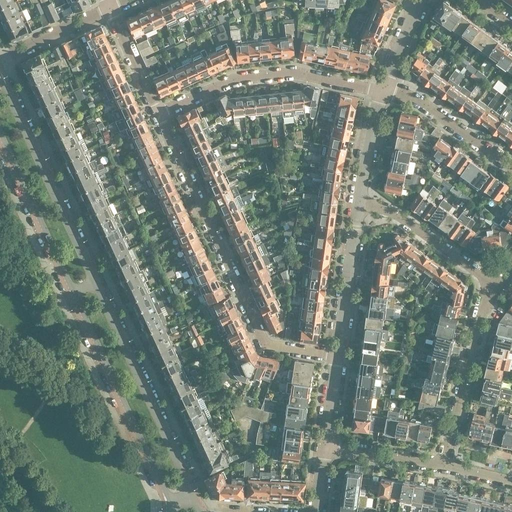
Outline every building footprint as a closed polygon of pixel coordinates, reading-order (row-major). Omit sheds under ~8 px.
[(17,0),(14,0),(0,6),(0,17),(2,18),(2,19),(22,10),(17,0)] [(73,0),(70,2),(55,8),(56,13),(60,11),(71,6),(73,9),(71,10),(72,12),(90,4),(89,3),(90,2),(89,0),(73,0)] [(168,0),(167,1),(175,18),(179,26),(183,24),(179,16),(185,13),(179,0),(168,0)] [(179,0),(185,13),(190,11),(192,15),(197,13),(195,8),(191,0),(179,0)] [(191,0),(195,8),(205,4),(203,0),(191,0)] [(267,9),(278,5),(276,0),(266,5),(267,9)] [(316,0),(316,8),(327,8),(326,0),(316,0)] [(375,0),(372,7),(390,14),(392,10),(394,9),(395,6),(394,5),(394,4),(392,3),(393,2),(388,0),(375,0)] [(159,5),(157,6),(165,23),(175,18),(167,1),(163,3),(162,2),(159,3),(159,5)] [(432,18),(428,25),(433,29),(440,20),(444,23),(444,22),(447,18),(446,18),(449,14),(450,14),(454,8),(453,8),(453,7),(454,7),(450,4),(450,3),(447,1),(446,1),(445,1),(443,1),(441,4),(441,6),(434,15),(435,15),(434,16),(433,18),(432,19),(432,18)] [(42,7),(49,21),(50,23),(59,18),(56,13),(52,2),(42,7)] [(253,2),(248,4),(252,12),(257,10),(253,2)] [(149,10),(146,11),(155,28),(165,23),(157,6),(153,8),(152,7),(149,8),(149,10)] [(390,14),(372,7),(368,17),(386,24),(386,23),(388,23),(389,20),(388,18),(390,14)] [(447,18),(444,22),(452,28),(462,14),(461,14),(461,12),(459,10),(457,10),(454,8),(450,14),(449,14),(446,18),(447,18)] [(22,10),(2,19),(4,23),(3,25),(5,28),(7,29),(27,20),(22,10)] [(138,14),(136,15),(144,32),(146,37),(157,32),(155,28),(146,11),(142,13),(141,12),(138,13),(138,14)] [(43,13),(39,15),(37,15),(41,24),(42,26),(48,24),(43,13)] [(462,14),(452,28),(462,35),(472,21),(468,18),(468,17),(465,15),(463,15),(462,14)] [(128,19),(126,20),(133,36),(136,35),(136,36),(144,32),(136,15),(132,17),(131,17),(128,18),(128,19)] [(356,23),(364,26),(381,35),(383,30),(385,29),(387,26),(386,25),(386,24),(368,17),(366,22),(358,18),(356,23)] [(285,38),(279,39),(281,56),(283,56),(284,57),(287,57),(288,55),(294,55),(292,36),(294,36),(293,30),(294,30),(293,19),(284,20),(285,38)] [(27,20),(7,29),(9,34),(8,35),(9,39),(11,39),(12,40),(31,31),(30,29),(27,20)] [(472,21),(462,35),(471,41),(481,28),(480,27),(480,25),(477,23),(475,24),(472,21)] [(359,37),(361,37),(360,38),(377,45),(377,44),(379,43),(381,40),(380,38),(381,35),(364,26),(356,23),(354,27),(362,30),(359,37)] [(222,48),(216,51),(223,66),(225,66),(226,66),(229,65),(229,64),(234,61),(234,60),(235,59),(229,46),(228,46),(227,45),(228,44),(225,37),(227,36),(222,25),(217,27),(221,33),(216,35),(222,48)] [(101,26),(84,34),(86,39),(87,39),(90,47),(106,39),(104,34),(101,26)] [(481,28),(471,41),(480,48),(490,34),(486,31),(486,30),(483,28),(482,28),(481,28)] [(234,43),(235,43),(236,58),(237,58),(237,61),(242,60),(244,61),(246,61),(247,60),(249,59),(247,42),(241,43),(239,29),(230,30),(231,37),(232,37),(232,43),(234,42),(234,43)] [(298,52),(298,54),(299,54),(298,57),(311,60),(316,34),(296,30),(295,51),(298,52)] [(324,33),(317,31),(316,34),(311,60),(317,61),(318,63),(320,63),(322,62),(323,63),(327,46),(321,45),(324,33)] [(258,41),(257,32),(254,33),(253,38),(253,40),(254,42),(247,42),(249,59),(250,59),(251,60),(254,60),(255,59),(259,58),(258,41)] [(257,32),(258,41),(259,58),(264,58),(265,59),(269,58),(270,57),(268,40),(262,41),(261,32),(257,32)] [(490,34),(480,48),(489,54),(488,55),(489,55),(499,42),(498,41),(499,41),(498,40),(498,38),(495,36),(493,37),(490,34)] [(197,35),(193,36),(195,40),(197,46),(201,45),(197,35)] [(329,35),(327,46),(323,63),(328,64),(329,65),(331,66),(333,65),(334,65),(338,46),(333,45),(333,42),(333,41),(334,36),(329,35)] [(440,44),(431,37),(429,41),(438,47),(440,44)] [(106,39),(90,47),(86,49),(90,58),(111,49),(109,46),(110,44),(109,41),(107,41),(106,39)] [(148,39),(137,44),(140,52),(151,47),(148,39)] [(279,39),(268,40),(270,57),(272,57),(273,58),(276,58),(277,56),(281,56),(279,39)] [(359,52),(355,70),(356,70),(357,72),(359,72),(361,71),(366,72),(370,54),(369,54),(370,54),(369,53),(372,54),(374,49),(375,50),(377,45),(361,39),(361,42),(359,51),(359,52)] [(173,45),(175,49),(176,50),(185,46),(183,41),(173,45)] [(70,51),(67,44),(66,42),(60,45),(61,47),(66,58),(72,56),(70,51)] [(489,55),(486,58),(496,65),(508,48),(507,47),(506,45),(504,44),(502,44),(499,42),(489,55)] [(451,49),(445,44),(441,49),(447,54),(451,49)] [(58,45),(51,49),(56,60),(57,59),(64,56),(59,47),(58,45)] [(338,46),(334,65),(335,65),(336,67),(338,67),(339,66),(344,67),(348,50),(345,49),(345,48),(338,46)] [(348,50),(344,67),(349,68),(350,70),(353,71),(354,70),(355,70),(359,52),(352,51),(353,47),(349,46),(348,50)] [(151,47),(140,52),(143,57),(153,52),(151,47)] [(496,65),(505,72),(507,68),(511,61),(511,50),(511,51),(508,48),(496,65)] [(113,54),(111,49),(90,58),(89,59),(89,60),(91,64),(97,61),(99,67),(115,59),(116,57),(115,55),(113,54)] [(187,50),(192,61),(200,77),(204,75),(205,76),(209,75),(209,73),(202,57),(196,59),(191,49),(187,50)] [(203,56),(202,57),(209,73),(218,69),(219,69),(222,68),(222,67),(223,66),(216,51),(208,55),(207,54),(204,49),(200,51),(203,56)] [(415,56),(418,59),(416,61),(413,65),(413,66),(410,70),(418,75),(422,71),(422,72),(429,63),(430,61),(418,52),(415,56)] [(40,54),(22,62),(23,64),(21,65),(26,74),(27,74),(45,65),(40,56),(41,56),(40,54)] [(154,55),(144,60),(147,65),(148,65),(149,65),(157,61),(154,55)] [(45,65),(27,74),(28,76),(27,77),(31,85),(32,84),(49,77),(45,70),(58,64),(61,70),(68,67),(64,56),(57,59),(57,61),(45,66),(45,65)] [(469,62),(461,56),(458,61),(465,67),(469,62)] [(181,62),(182,66),(190,82),(190,81),(192,82),(195,81),(195,79),(200,77),(192,61),(190,57),(181,62)] [(422,71),(418,75),(417,77),(426,83),(439,66),(444,59),(440,57),(435,63),(433,66),(429,63),(422,72),(422,71)] [(115,59),(99,67),(102,73),(93,77),(95,81),(104,77),(120,69),(118,65),(119,63),(118,61),(116,61),(115,59)] [(167,73),(162,75),(170,91),(171,90),(172,92),(175,90),(176,88),(180,86),(172,70),(168,59),(167,60),(163,61),(166,67),(165,68),(166,70),(167,73)] [(478,69),(469,63),(466,67),(475,73),(478,69)] [(182,66),(172,70),(180,86),(184,84),(185,85),(189,84),(189,82),(190,82),(182,66)] [(454,81),(443,96),(451,102),(462,87),(457,84),(460,79),(464,73),(467,68),(464,66),(461,71),(459,73),(456,77),(454,81)] [(443,78),(435,90),(443,96),(454,81),(456,77),(459,73),(461,71),(457,68),(456,68),(449,78),(447,81),(443,78)] [(120,69),(104,77),(108,87),(124,79),(125,77),(124,75),(122,74),(120,69)] [(436,69),(426,83),(435,90),(443,78),(439,75),(441,72),(436,69)] [(479,70),(476,74),(485,80),(487,76),(479,70)] [(473,73),(470,76),(478,81),(480,78),(473,73)] [(155,79),(153,80),(160,95),(164,93),(166,94),(169,93),(169,91),(170,91),(162,75),(155,78),(155,79)] [(49,77),(32,84),(33,86),(31,87),(35,95),(53,87),(49,77)] [(124,79),(108,87),(111,94),(103,98),(104,101),(113,97),(129,89),(127,86),(128,84),(127,81),(125,81),(124,79)] [(471,92),(460,108),(468,114),(477,102),(473,99),(481,87),(485,82),(481,79),(477,84),(471,92)] [(494,86),(494,87),(499,90),(503,93),(505,89),(508,86),(499,80),(497,83),(494,86)] [(56,85),(53,87),(35,95),(36,96),(37,95),(38,97),(36,98),(40,106),(58,97),(61,96),(56,85)] [(498,91),(490,85),(487,89),(496,95),(498,91)] [(304,90),(302,90),(303,107),(304,107),(303,102),(311,104),(310,117),(313,118),(316,105),(319,91),(318,91),(318,88),(307,86),(307,87),(306,87),(303,88),(304,90)] [(462,86),(462,87),(451,102),(460,108),(471,92),(462,86)] [(85,98),(80,88),(74,90),(79,101),(85,98)] [(129,89),(113,97),(104,101),(106,105),(115,101),(118,107),(134,100),(135,98),(133,95),(132,95),(129,89)] [(322,89),(320,100),(326,101),(329,91),(322,89)] [(292,91),(291,91),(292,108),(300,107),(300,111),(300,112),(300,119),(305,118),(303,107),(302,90),(297,91),(296,90),(293,90),(292,91)] [(274,93),(268,94),(270,111),(271,116),(282,114),(281,109),(279,92),(278,91),(275,92),(274,93)] [(281,92),(279,92),(281,109),(288,109),(289,114),(289,120),(293,119),(292,108),(291,91),(286,92),(285,91),(282,91),(281,92)] [(499,91),(494,98),(497,101),(502,94),(499,91)] [(339,97),(338,104),(355,107),(356,106),(357,103),(356,101),(357,97),(335,92),(335,96),(339,97)] [(214,99),(215,100),(213,100),(214,104),(220,115),(232,110),(231,98),(230,98),(229,97),(227,95),(225,96),(225,94),(214,99)] [(248,96),(242,96),(244,114),(255,112),(253,95),(252,94),(248,95),(248,96)] [(255,95),(253,95),(255,112),(262,112),(263,116),(267,115),(266,111),(270,111),(268,94),(260,95),(258,94),(255,94),(255,95)] [(236,97),(231,98),(232,110),(233,115),(234,121),(238,121),(238,119),(237,119),(237,114),(244,114),(242,96),(240,95),(237,96),(236,97)] [(58,97),(40,106),(42,106),(43,108),(41,108),(45,116),(63,108),(58,97)] [(477,102),(468,114),(475,119),(477,120),(487,106),(484,103),(479,99),(477,102)] [(134,100),(118,107),(122,117),(138,109),(137,106),(138,105),(136,102),(134,101),(134,100)] [(337,108),(335,114),(352,117),(354,116),(355,113),(354,112),(355,107),(338,104),(326,101),(325,106),(337,108)] [(494,114),(485,126),(494,132),(505,118),(510,110),(511,107),(508,104),(506,107),(501,115),(496,112),(494,114)] [(195,108),(177,116),(179,121),(178,122),(179,125),(181,125),(182,127),(201,118),(199,112),(203,110),(201,106),(195,108)] [(487,106),(477,120),(485,126),(494,114),(489,111),(491,108),(487,106)] [(63,108),(45,116),(45,117),(47,117),(48,119),(46,119),(50,127),(68,118),(63,108)] [(138,109),(122,117),(127,127),(143,119),(144,118),(142,115),(141,115),(138,109)] [(505,118),(494,132),(502,138),(503,139),(511,127),(511,125),(511,123),(508,121),(511,117),(511,116),(511,111),(510,110),(505,118)] [(91,113),(86,115),(89,122),(94,119),(91,113)] [(402,113),(399,125),(402,126),(402,124),(406,125),(408,128),(411,128),(412,127),(416,128),(420,129),(420,125),(416,124),(418,116),(416,116),(402,113)] [(335,114),(333,124),(350,128),(352,127),(352,124),(351,122),(352,117),(335,114)] [(116,120),(121,130),(126,127),(122,117),(116,120)] [(202,117),(201,118),(182,127),(181,129),(182,131),(184,132),(186,137),(202,129),(207,127),(202,117)] [(68,118),(50,127),(50,128),(52,128),(52,129),(51,130),(55,138),(73,130),(68,118)] [(143,119),(127,127),(129,132),(126,134),(128,138),(131,136),(147,129),(146,126),(146,124),(145,122),(144,121),(143,119)] [(94,121),(86,125),(90,133),(98,129),(94,121)] [(333,124),(331,135),(348,138),(348,135),(350,134),(351,131),(350,129),(350,128),(333,124)] [(399,125),(397,136),(398,136),(414,139),(422,140),(424,130),(422,129),(420,129),(416,128),(412,127),(411,128),(408,128),(406,125),(402,124),(402,126),(399,125)] [(511,125),(511,127),(503,139),(511,145),(511,142),(511,125)] [(202,129),(186,137),(188,141),(187,142),(188,145),(190,145),(191,146),(207,139),(204,132),(208,130),(209,128),(208,126),(207,127),(202,129)] [(436,127),(435,128),(431,134),(433,135),(440,138),(443,133),(436,127)] [(147,129),(131,136),(128,138),(130,143),(133,141),(136,147),(152,139),(152,137),(151,135),(150,134),(147,129)] [(73,130),(55,138),(55,139),(57,138),(58,140),(56,141),(60,149),(78,140),(73,130)] [(331,135),(329,145),(345,149),(347,148),(348,145),(346,143),(348,138),(331,135)] [(398,136),(396,147),(412,151),(414,143),(425,146),(426,141),(422,140),(414,139),(398,136)] [(440,138),(433,148),(431,152),(435,154),(442,160),(442,159),(445,156),(446,157),(448,155),(450,151),(453,147),(440,138)] [(78,140),(60,149),(60,150),(62,149),(62,151),(61,152),(65,159),(83,151),(86,150),(81,139),(78,140)] [(152,139),(136,147),(140,156),(156,149),(154,145),(155,143),(154,141),(152,140),(152,139)] [(207,139),(191,146),(191,147),(190,148),(191,151),(193,151),(195,156),(211,149),(207,139)] [(117,155),(112,145),(108,147),(112,157),(117,155)] [(320,154),(326,155),(343,159),(344,156),(345,155),(346,152),(345,150),(345,149),(329,145),(327,152),(313,148),(312,152),(320,154)] [(445,156),(442,159),(453,167),(463,153),(454,146),(453,147),(450,151),(448,155),(446,157),(445,156)] [(396,147),(394,158),(410,162),(411,155),(422,158),(423,152),(412,151),(396,147)] [(156,149),(140,156),(136,158),(138,163),(142,160),(145,166),(161,159),(160,158),(161,157),(160,154),(159,154),(156,149)] [(211,149),(195,156),(197,160),(196,162),(198,166),(216,158),(211,149)] [(83,151),(65,159),(66,161),(67,160),(68,162),(66,163),(70,170),(88,162),(87,161),(88,160),(88,158),(88,157),(87,156),(86,155),(85,155),(83,151)] [(463,153),(453,167),(462,173),(471,161),(472,161),(472,160),(463,153)] [(324,167),(341,170),(341,166),(343,165),(344,162),(343,160),(343,159),(326,155),(320,154),(319,162),(308,160),(307,164),(324,167)] [(121,165),(117,155),(112,157),(117,167),(121,165)] [(216,158),(198,166),(200,170),(202,171),(204,176),(220,168),(216,158)] [(391,169),(406,173),(413,174),(414,174),(416,163),(410,162),(394,158),(391,169)] [(161,159),(142,168),(146,178),(149,176),(165,169),(163,165),(164,163),(163,161),(161,160),(161,159)] [(98,170),(96,166),(92,167),(90,161),(88,162),(70,170),(73,178),(75,178),(76,181),(98,170)] [(471,161),(462,173),(461,174),(470,181),(480,167),(472,161),(471,161)] [(220,168),(204,176),(205,179),(205,181),(206,183),(208,184),(208,185),(226,176),(224,171),(232,167),(230,163),(228,164),(224,166),(220,168)] [(98,170),(76,181),(77,183),(76,184),(79,191),(99,182),(96,175),(109,169),(107,166),(98,170)] [(324,167),(322,178),(339,180),(340,176),(342,175),(342,172),(340,171),(341,170),(324,167)] [(470,181),(469,184),(478,190),(481,187),(490,174),(489,174),(480,167),(470,181)] [(165,169),(149,176),(154,185),(170,178),(170,176),(169,174),(167,173),(165,169)] [(388,180),(390,180),(394,180),(396,183),(400,184),(400,183),(404,184),(413,185),(417,186),(418,186),(420,175),(414,174),(413,174),(412,179),(405,178),(406,173),(391,169),(390,169),(388,180)] [(444,179),(436,172),(435,173),(432,176),(441,183),(444,179)] [(490,174),(481,187),(490,194),(500,180),(490,173),(489,174),(490,174)] [(226,176),(208,185),(209,185),(208,187),(209,190),(211,190),(213,195),(229,187),(239,182),(237,179),(235,179),(229,182),(226,176)] [(339,180),(322,178),(312,176),(312,179),(318,185),(318,188),(321,188),(339,191),(340,187),(339,185),(339,180)] [(170,178),(154,185),(158,196),(174,188),(172,184),(173,183),(172,180),(170,180),(170,178)] [(453,185),(445,179),(441,183),(450,190),(453,185)] [(388,180),(385,191),(402,195),(403,192),(402,192),(403,187),(412,189),(416,190),(417,186),(413,185),(404,184),(400,183),(400,184),(396,183),(394,180),(390,180),(388,180)] [(500,180),(490,194),(499,200),(506,191),(509,186),(500,180)] [(99,182),(79,191),(83,199),(84,198),(86,202),(105,193),(106,192),(113,189),(111,185),(104,188),(103,189),(99,182)] [(462,192),(454,185),(450,190),(460,196),(462,192)] [(416,198),(410,206),(416,210),(420,213),(421,211),(420,210),(423,207),(425,206),(428,204),(427,203),(434,193),(437,189),(434,186),(429,193),(423,188),(420,193),(420,192),(416,198)] [(229,187),(213,195),(215,199),(214,200),(215,203),(217,203),(217,204),(233,197),(229,187)] [(174,188),(158,196),(159,196),(150,200),(152,204),(160,200),(163,206),(179,198),(179,196),(178,194),(176,193),(174,188)] [(302,196),(315,198),(319,199),(336,201),(337,198),(338,197),(339,191),(321,188),(320,195),(303,192),(302,196)] [(437,189),(434,193),(427,203),(428,204),(425,206),(423,207),(420,210),(421,211),(420,213),(429,220),(430,219),(429,218),(438,206),(433,202),(440,191),(437,189)] [(238,195),(233,197),(217,204),(218,205),(217,207),(218,209),(220,209),(222,214),(247,202),(255,198),(252,192),(239,198),(238,195)] [(472,199),(463,192),(460,197),(469,203),(472,199)] [(105,193),(86,202),(87,204),(86,205),(89,213),(107,204),(104,197),(107,195),(105,193)] [(179,198),(163,206),(167,215),(183,208),(182,204),(182,202),(181,200),(179,199),(179,198)] [(314,209),(318,210),(335,213),(335,212),(336,211),(337,208),(335,207),(336,201),(319,199),(315,198),(314,209)] [(429,218),(430,219),(439,225),(452,206),(453,206),(444,199),(440,204),(438,206),(429,218)] [(247,202),(222,214),(224,218),(223,220),(224,222),(226,223),(226,224),(242,216),(240,211),(249,207),(247,202)] [(107,204),(89,213),(93,221),(94,220),(95,222),(112,215),(122,210),(121,207),(115,209),(114,208),(110,210),(107,204)] [(143,205),(136,208),(138,214),(146,211),(143,205)] [(452,206),(439,225),(448,232),(458,218),(452,214),(456,208),(452,206)] [(185,212),(183,208),(167,215),(172,225),(188,217),(188,216),(187,213),(185,212)] [(287,213),(289,218),(295,215),(297,209),(287,213)] [(112,215),(95,222),(97,226),(96,226),(99,234),(117,226),(114,219),(124,215),(122,210),(112,215)] [(312,222),(316,223),(333,225),(333,222),(335,220),(335,217),(334,215),(331,215),(331,214),(331,213),(335,213),(318,210),(317,211),(317,213),(313,212),(312,222)] [(483,213),(478,210),(474,215),(479,218),(483,213)] [(448,232),(447,233),(456,239),(458,237),(457,237),(459,234),(462,233),(464,230),(463,229),(472,218),(468,216),(467,217),(462,213),(458,218),(448,232)] [(504,219),(500,225),(503,227),(504,228),(511,233),(511,219),(510,218),(503,213),(500,216),(504,219)] [(242,216),(226,224),(225,226),(227,229),(229,229),(231,233),(247,226),(255,222),(259,220),(257,217),(245,223),(242,216)] [(477,231),(476,233),(467,245),(468,246),(468,249),(470,249),(475,253),(484,251),(483,248),(501,245),(503,246),(504,245),(506,246),(507,244),(509,245),(510,244),(511,245),(511,233),(504,228),(503,227),(500,225),(487,216),(484,220),(492,226),(492,229),(477,231)] [(188,218),(188,217),(172,225),(176,235),(192,227),(193,225),(192,223),(190,222),(188,218)] [(295,217),(287,220),(290,228),(293,227),(295,217)] [(475,221),(472,218),(463,229),(464,230),(462,233),(459,234),(457,237),(458,237),(456,239),(466,246),(467,245),(476,233),(471,229),(475,221)] [(315,228),(314,234),(333,237),(333,232),(332,231),(333,225),(316,223),(306,222),(306,227),(315,228)] [(117,226),(99,234),(103,242),(104,242),(105,244),(122,236),(117,226)] [(247,226),(231,233),(233,238),(232,239),(233,242),(235,242),(235,243),(251,235),(247,226)] [(192,227),(176,235),(181,244),(196,237),(194,233),(195,231),(194,229),(192,228),(192,227)] [(122,237),(105,244),(107,247),(105,248),(109,256),(110,258),(113,256),(129,249),(128,247),(125,241),(134,236),(132,232),(122,237)] [(292,241),(313,244),(330,247),(330,243),(332,242),(333,237),(314,234),(314,240),(293,237),(292,241)] [(251,235),(235,243),(236,244),(235,245),(236,248),(238,248),(240,253),(267,241),(268,240),(266,237),(254,242),(251,235)] [(396,244),(391,246),(394,254),(400,251),(404,254),(411,244),(407,241),(406,241),(398,235),(394,239),(396,243),(396,244)] [(196,237),(181,244),(185,254),(201,247),(201,246),(202,244),(201,242),(198,241),(196,237)] [(267,241),(240,253),(242,257),(241,259),(242,261),(244,261),(244,263),(260,255),(265,253),(267,253),(264,247),(269,245),(267,241)] [(312,249),(311,255),(329,257),(330,256),(330,253),(329,252),(330,247),(313,244),(308,244),(307,248),(312,249)] [(384,244),(379,245),(377,255),(376,255),(376,260),(387,262),(388,256),(394,254),(391,246),(386,248),(385,248),(384,244)] [(400,258),(400,259),(404,262),(406,259),(411,263),(419,251),(412,246),(413,245),(411,244),(404,254),(401,258),(400,258)] [(201,247),(185,254),(189,263),(205,256),(204,253),(204,251),(203,248),(201,248),(201,247)] [(113,256),(110,258),(113,266),(115,265),(116,268),(133,260),(128,249),(113,256)] [(419,251),(411,263),(415,266),(413,269),(417,271),(428,257),(419,251)] [(269,263),(265,253),(260,255),(244,263),(243,265),(245,268),(246,268),(249,273),(265,265),(269,263)] [(312,256),(310,266),(327,268),(328,267),(329,264),(328,263),(328,258),(329,257),(311,255),(311,256),(312,256)] [(189,263),(187,264),(191,274),(210,266),(210,265),(211,264),(209,261),(207,260),(205,256),(189,263)] [(428,257),(417,271),(421,274),(423,271),(428,275),(436,263),(428,257)] [(133,260),(116,268),(118,271),(116,272),(119,279),(138,270),(135,264),(138,263),(136,259),(133,260)] [(376,262),(375,271),(391,274),(392,262),(387,262),(376,260),(375,262),(376,262)] [(436,263),(428,275),(432,278),(425,289),(428,291),(434,284),(445,269),(436,263)] [(265,265),(249,273),(251,277),(250,278),(251,281),(253,281),(253,282),(256,281),(256,282),(257,283),(260,282),(266,279),(270,277),(270,276),(269,275),(271,274),(268,268),(266,269),(265,265)] [(304,265),(303,275),(326,278),(326,274),(328,273),(328,271),(327,269),(327,268),(310,266),(304,265)] [(210,266),(191,274),(196,284),(214,275),(213,272),(213,270),(212,268),(210,267),(210,266)] [(141,269),(138,270),(119,279),(123,287),(125,286),(126,289),(143,281),(146,280),(141,269)] [(287,269),(280,273),(284,283),(289,280),(288,274),(287,269)] [(445,269),(434,284),(428,291),(425,297),(430,298),(438,287),(440,284),(445,287),(453,275),(445,269)] [(375,271),(373,282),(389,285),(391,274),(375,271)] [(214,275),(196,284),(200,294),(219,285),(219,283),(218,281),(216,280),(214,275)] [(301,285),(308,286),(324,288),(326,287),(326,285),(325,283),(326,278),(303,275),(302,281),(301,285)] [(453,275),(445,287),(449,290),(447,293),(451,296),(451,295),(452,295),(462,282),(462,281),(453,275)] [(257,283),(250,286),(251,291),(252,292),(254,296),(271,289),(266,279),(260,282),(257,283)] [(143,281),(126,289),(128,293),(126,293),(129,300),(148,292),(143,281)] [(373,282),(372,293),(395,296),(396,285),(389,285),(373,282)] [(447,302),(447,303),(461,306),(465,291),(464,291),(466,285),(462,282),(452,295),(454,297),(453,301),(448,299),(447,302)] [(174,283),(171,285),(175,293),(179,291),(177,285),(176,285),(174,283)] [(219,285),(203,293),(208,303),(221,297),(224,295),(222,291),(222,289),(221,287),(219,286),(219,285)] [(300,295),(306,296),(323,299),(323,295),(325,294),(325,291),(324,290),(324,288),(308,286),(306,294),(301,293),(300,295)] [(148,292),(129,300),(130,301),(131,300),(132,303),(131,304),(132,304),(134,310),(152,302),(150,296),(157,292),(156,289),(148,292)] [(271,289),(254,296),(256,300),(255,302),(257,305),(258,305),(259,306),(258,306),(259,306),(275,299),(271,289)] [(372,293),(370,304),(394,308),(394,303),(395,296),(372,293)] [(213,304),(217,313),(233,305),(231,301),(232,300),(231,297),(229,296),(223,299),(213,304)] [(305,297),(304,307),(321,309),(322,306),(323,305),(324,301),(323,300),(323,299),(306,296),(305,297)] [(424,298),(417,296),(417,299),(415,304),(422,306),(424,298)] [(275,299),(259,306),(259,307),(258,308),(260,311),(261,311),(263,316),(279,309),(275,299)] [(152,302),(134,310),(138,318),(138,319),(139,318),(141,321),(162,311),(170,307),(168,304),(164,306),(161,308),(157,301),(153,303),(152,302)] [(438,311),(441,311),(442,312),(459,316),(461,306),(447,303),(443,302),(441,307),(434,305),(433,309),(438,311)] [(367,314),(367,316),(385,318),(393,319),(395,308),(394,308),(370,304),(369,310),(368,310),(368,315),(367,314)] [(233,305),(217,313),(222,322),(238,315),(238,313),(237,310),(235,310),(233,305)] [(170,307),(162,311),(141,321),(142,324),(141,325),(141,326),(142,326),(144,331),(162,323),(167,321),(164,315),(172,311),(170,307)] [(304,307),(302,318),(320,321),(320,316),(322,315),(322,312),(321,311),(321,309),(304,307)] [(279,309),(263,316),(264,316),(263,318),(264,321),(266,321),(271,332),(272,331),(273,332),(276,331),(276,329),(279,328),(283,329),(284,324),(280,323),(275,311),(280,309),(279,309)] [(438,311),(435,322),(456,327),(459,316),(442,312),(441,311),(438,311)] [(511,315),(507,312),(500,321),(511,324),(511,315)] [(191,314),(185,317),(189,325),(192,324),(191,322),(194,320),(191,314)] [(238,315),(222,322),(226,332),(242,325),(240,321),(241,319),(240,316),(238,316),(238,315)] [(367,316),(366,327),(383,329),(384,318),(385,318),(367,316)] [(44,328),(55,323),(53,318),(45,322),(42,323),(44,328)] [(302,318),(301,329),(318,331),(320,330),(320,327),(319,326),(320,321),(302,318)] [(500,322),(497,333),(511,336),(511,324),(500,321),(500,322)] [(438,334),(455,338),(455,337),(456,333),(455,332),(456,327),(435,322),(433,333),(437,334),(438,334)] [(162,323),(144,331),(148,339),(147,339),(148,340),(149,339),(150,341),(167,334),(162,323)] [(242,325),(226,332),(231,342),(247,334),(246,334),(247,333),(246,329),(244,329),(242,325)] [(365,332),(364,338),(381,340),(383,340),(385,341),(386,335),(387,330),(383,329),(366,327),(365,332)] [(301,329),(299,340),(317,343),(317,342),(318,341),(319,338),(318,336),(318,331),(301,329)] [(511,336),(497,333),(494,343),(511,347),(511,336)] [(167,334),(150,341),(153,347),(152,349),(153,351),(155,352),(155,353),(172,345),(167,334)] [(247,334),(231,342),(235,352),(251,344),(252,342),(251,340),(249,339),(247,334)] [(454,340),(455,338),(438,334),(437,341),(426,338),(425,342),(426,343),(452,349),(453,344),(455,343),(455,341),(454,340)] [(193,336),(188,338),(192,348),(197,345),(193,336)] [(363,344),(363,349),(379,351),(381,340),(364,338),(364,339),(363,341),(362,342),(363,344)] [(426,343),(425,347),(435,349),(433,356),(449,360),(452,349),(426,343)] [(490,353),(490,354),(508,358),(510,353),(511,353),(511,347),(494,343),(493,349),(492,349),(491,353),(490,353)] [(251,344),(235,352),(238,358),(234,360),(236,364),(251,357),(255,352),(254,350),(255,349),(254,346),(252,346),(251,344)] [(172,345),(155,353),(156,354),(155,355),(156,358),(158,358),(160,363),(177,355),(172,345)] [(363,349),(361,360),(378,363),(379,351),(363,349)] [(251,357),(236,364),(240,373),(249,376),(255,361),(259,356),(259,355),(256,353),(255,352),(251,357)] [(488,365),(504,369),(509,370),(511,360),(511,359),(508,358),(490,354),(488,365)] [(177,355),(160,363),(163,368),(162,370),(163,373),(165,373),(165,374),(182,366),(177,355)] [(255,361),(249,376),(254,378),(255,376),(260,376),(267,357),(267,356),(263,355),(262,356),(259,356),(255,361)] [(427,362),(421,360),(420,364),(421,365),(447,371),(449,360),(433,356),(428,355),(427,362)] [(267,357),(260,376),(272,377),(277,363),(280,358),(279,358),(279,359),(274,358),(273,357),(270,356),(269,357),(267,357)] [(294,362),(292,371),(310,374),(311,369),(313,368),(313,365),(312,364),(312,362),(294,360),(294,362)] [(361,360),(359,371),(383,375),(384,364),(378,363),(361,360)] [(421,365),(419,364),(417,370),(429,373),(428,378),(426,377),(426,378),(444,382),(444,381),(446,381),(446,378),(445,377),(447,371),(421,365)] [(488,365),(485,376),(501,380),(504,369),(488,365)] [(182,366),(165,374),(166,375),(165,377),(166,379),(168,380),(170,384),(187,377),(182,366)] [(291,382),(309,384),(309,380),(311,379),(311,376),(310,374),(292,371),(288,370),(287,377),(284,377),(283,381),(291,382)] [(358,382),(358,383),(375,385),(381,386),(382,380),(390,381),(391,376),(383,375),(359,371),(359,377),(357,379),(357,381),(358,382)] [(485,383),(483,387),(500,391),(511,394),(511,391),(511,390),(501,388),(503,380),(501,380),(485,376),(484,378),(485,378),(484,382),(485,383)] [(187,377),(170,384),(173,390),(172,391),(173,394),(175,395),(192,387),(187,377)] [(421,383),(420,388),(423,389),(440,393),(441,388),(442,388),(443,384),(444,384),(444,382),(426,378),(424,384),(421,383)] [(309,385),(309,384),(291,382),(289,393),(307,395),(308,391),(309,390),(310,387),(309,385)] [(356,392),(356,394),(373,397),(379,397),(380,386),(375,385),(358,383),(358,384),(356,385),(356,387),(357,389),(356,392)] [(192,387),(175,395),(176,397),(175,398),(176,401),(178,401),(180,406),(197,399),(206,394),(204,391),(195,395),(192,387)] [(483,387),(481,399),(489,401),(497,403),(498,398),(498,396),(510,399),(511,394),(500,391),(483,387)] [(420,400),(425,401),(437,404),(440,393),(423,389),(420,400)] [(197,399),(180,406),(182,411),(182,413),(183,416),(184,416),(185,416),(204,408),(201,403),(211,399),(208,393),(197,399)] [(307,396),(307,395),(289,393),(288,400),(282,399),(281,402),(287,403),(306,406),(306,402),(308,401),(308,398),(307,396)] [(356,394),(355,405),(372,407),(373,397),(356,394)] [(472,397),(471,403),(488,406),(489,401),(481,399),(472,397)] [(425,401),(423,410),(443,415),(445,406),(437,404),(425,401)] [(266,411),(269,404),(263,402),(260,409),(266,411)] [(245,403),(235,407),(240,418),(246,416),(245,403)] [(255,407),(250,405),(245,403),(246,416),(250,418),(255,407)] [(287,403),(285,414),(304,417),(305,412),(306,411),(306,408),(305,407),(305,406),(306,406),(287,403)] [(355,407),(354,412),(355,412),(355,416),(372,419),(371,419),(386,422),(387,417),(383,416),(383,417),(372,415),(373,408),(372,408),(372,407),(355,405),(354,407),(355,407)] [(230,410),(235,420),(240,418),(235,407),(230,410)] [(255,407),(250,418),(255,420),(260,409),(255,407)] [(204,408),(185,416),(186,418),(185,420),(186,422),(188,423),(190,427),(209,419),(204,408)] [(260,409),(255,420),(260,422),(265,411),(260,409)] [(398,419),(395,435),(400,436),(400,437),(406,438),(410,420),(403,419),(404,409),(400,409),(400,412),(399,419),(398,419)] [(386,422),(385,429),(385,430),(385,432),(386,433),(388,434),(395,435),(398,419),(399,419),(400,412),(389,410),(387,417),(386,422)] [(484,422),(480,438),(485,440),(485,441),(490,442),(491,442),(495,426),(495,424),(488,423),(491,411),(487,410),(485,418),(484,422)] [(260,422),(257,431),(265,432),(265,429),(267,417),(268,412),(266,411),(265,411),(260,422)] [(285,414),(284,425),(303,428),(303,427),(304,426),(305,423),(303,421),(304,417),(285,414)] [(495,426),(491,442),(502,445),(506,428),(506,425),(509,415),(504,414),(501,427),(495,426)] [(209,419),(190,427),(192,431),(190,432),(191,432),(194,439),(216,429),(213,422),(219,420),(218,415),(209,419)] [(474,415),(472,422),(470,432),(470,434),(471,436),(473,436),(472,437),(480,438),(484,422),(485,418),(474,415)] [(372,419),(355,416),(353,425),(354,425),(353,427),(354,428),(356,429),(370,431),(379,432),(380,428),(385,429),(386,422),(371,419),(372,419)] [(410,420),(406,438),(414,439),(418,439),(421,423),(421,422),(416,421),(416,419),(415,419),(413,418),(412,419),(411,420),(410,420)] [(506,428),(502,445),(511,447),(511,426),(511,421),(511,419),(508,418),(506,425),(506,428)] [(421,423),(418,439),(426,441),(426,440),(428,441),(429,440),(430,438),(432,425),(421,423)] [(284,425),(282,436),(301,439),(302,434),(303,433),(304,430),(302,429),(303,428),(284,425)] [(216,429),(194,439),(197,446),(198,446),(199,448),(221,439),(216,429)] [(265,432),(257,431),(255,443),(263,444),(264,438),(265,434),(265,432)] [(238,436),(236,432),(227,436),(229,440),(238,436)] [(282,436),(281,447),(299,450),(300,448),(301,447),(301,445),(300,443),(301,439),(282,436)] [(221,439),(199,448),(201,452),(200,453),(200,454),(203,459),(225,449),(221,439)] [(277,455),(277,458),(281,459),(298,461),(299,456),(300,454),(301,452),(299,450),(281,447),(278,446),(277,455)] [(225,449),(203,459),(206,467),(208,467),(210,471),(212,469),(213,471),(228,464),(227,463),(241,457),(239,453),(229,457),(225,449)] [(246,496),(251,497),(252,498),(255,498),(257,497),(258,497),(259,479),(252,478),(253,472),(249,472),(250,463),(250,460),(244,463),(244,467),(243,479),(243,483),(244,483),(243,495),(246,496)] [(259,479),(258,497),(259,498),(262,499),(264,497),(269,498),(270,479),(270,467),(265,466),(265,479),(259,479)] [(346,474),(345,481),(361,483),(364,484),(370,485),(371,480),(371,475),(363,474),(363,472),(350,470),(350,471),(348,470),(346,471),(346,474)] [(215,473),(204,478),(209,489),(226,481),(221,471),(220,472),(219,471),(215,473)] [(270,472),(270,479),(269,498),(273,498),(274,499),(277,500),(279,498),(280,498),(281,480),(274,480),(274,472),(270,472)] [(292,475),(292,481),(291,499),(295,499),(296,501),(300,501),(301,499),(302,500),(304,482),(303,482),(303,480),(296,480),(296,475),(292,475)] [(231,482),(231,497),(242,497),(242,495),(243,495),(244,483),(243,483),(243,479),(231,478),(231,482)] [(379,493),(378,495),(389,497),(392,480),(384,478),(382,478),(381,479),(381,481),(380,487),(379,493)] [(392,480),(389,497),(400,499),(404,480),(403,480),(398,479),(398,481),(392,480)] [(281,480),(280,498),(282,500),(284,500),(286,499),(291,499),(292,481),(281,480)] [(400,499),(399,503),(411,505),(411,504),(411,503),(412,499),(415,482),(404,480),(400,499)] [(226,481),(209,489),(212,496),(231,497),(231,482),(226,482),(226,481)] [(343,486),(343,492),(360,494),(365,495),(366,489),(364,489),(364,484),(361,483),(345,481),(344,486),(343,486)] [(411,503),(411,504),(422,506),(422,505),(423,502),(422,501),(426,485),(416,483),(415,482),(412,499),(411,503)] [(423,502),(422,505),(429,507),(428,511),(432,511),(434,504),(437,487),(426,485),(423,502)] [(437,487),(434,504),(432,511),(436,511),(438,505),(445,506),(448,489),(437,487)] [(448,489),(445,506),(444,507),(455,510),(459,493),(455,492),(455,491),(450,490),(450,489),(448,489)] [(342,500),(342,503),(358,506),(376,508),(377,504),(359,501),(360,494),(343,492),(342,500)] [(459,493),(455,510),(456,510),(465,511),(469,496),(459,493)] [(469,496),(465,511),(477,511),(481,498),(476,497),(475,496),(473,495),(471,496),(469,496)] [(477,511),(489,511),(492,501),(481,498),(477,511)] [(501,511),(503,504),(492,501),(489,511),(501,511)] [(358,506),(342,503),(341,511),(340,511),(357,511),(358,511),(365,511),(366,507),(358,506)]
